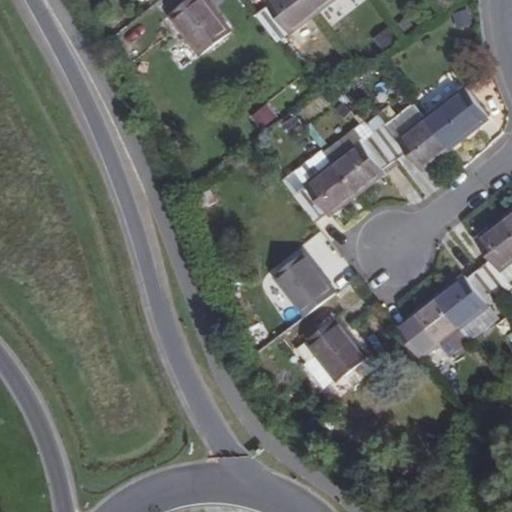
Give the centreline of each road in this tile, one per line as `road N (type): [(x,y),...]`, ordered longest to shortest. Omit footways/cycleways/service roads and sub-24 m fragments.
road 1 (primary): [(256,489),(203,412),(169,339),(108,150),(34,0)]
road 2 (primary): [(0,354),(47,442),(64,511)]
road 3 (residential): [(511,157),(393,252)]
road 4 (primary): [(256,489),(209,482),(163,490),(122,511)]
